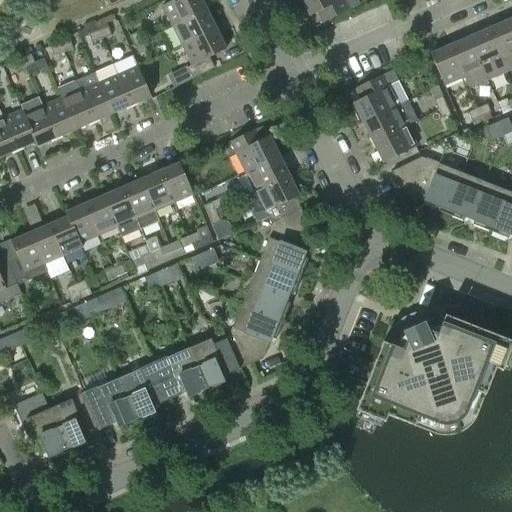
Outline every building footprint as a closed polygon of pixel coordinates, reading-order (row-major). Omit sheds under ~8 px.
[(171,27),(205,10),(199,0),(174,0),(161,6),(171,27)] [(300,0),(309,17),(317,13),(322,24),(359,5),(356,0),(300,0)] [(205,10),(171,27),(181,46),(214,30),(205,10)] [(511,38),(505,22),(486,30),(500,62),(505,72),(511,69),(511,38)] [(98,32),(101,40),(111,37),(107,28),(98,32)] [(214,30),(181,46),(191,66),(186,68),(192,79),(213,68),(208,58),(224,50),(214,30)] [(500,62),(486,30),(468,38),(486,81),(505,72),(500,62)] [(101,40),(98,32),(88,35),(91,44),(101,40)] [(133,46),(141,43),(137,33),(129,37),(133,46)] [(486,81),(468,38),(449,46),(463,78),(468,89),(475,86),(476,87),(485,84),(485,81),(486,81)] [(69,42),(59,45),(62,54),(72,50),(69,42)] [(146,52),(141,43),(133,46),(137,56),(146,52)] [(62,54),(59,45),(49,49),(52,57),(62,54)] [(463,78),(449,46),(429,55),(443,87),(463,78)] [(30,56),(20,60),(24,68),(34,64),(30,56)] [(131,57),(112,66),(130,106),(149,98),(131,57)] [(24,68),(20,60),(11,64),(15,73),(24,68)] [(112,66),(93,74),(97,83),(111,115),(130,106),(112,66)] [(391,71),(355,89),(347,93),(362,124),(406,102),(397,82),(391,71)] [(111,115),(97,83),(93,74),(75,82),(78,91),(92,123),(111,115)] [(92,123),(78,91),(60,99),(73,131),(92,123)] [(437,111),(445,107),(441,97),(433,101),(437,111)] [(55,139),(41,107),(37,98),(18,106),(20,111),(36,147),(55,139)] [(73,131),(60,99),(41,107),(55,139),(73,131)] [(406,102),(362,124),(372,144),(405,127),(416,122),(406,102)] [(476,109),(480,117),(490,113),(486,105),(476,109)] [(449,117),(445,107),(437,111),(441,120),(449,117)] [(480,117),(476,109),(467,113),(470,122),(480,117)] [(36,147),(20,111),(2,119),(15,151),(33,143),(35,147),(36,147)] [(2,119),(0,119),(0,157),(15,151),(2,119)] [(511,132),(506,119),(495,124),(501,137),(511,132)] [(501,137),(495,124),(484,129),(490,142),(501,137)] [(405,127),(372,144),(382,164),(415,147),(405,127)] [(268,137),(260,141),(254,130),(224,145),(230,156),(234,154),(244,174),(278,157),(268,137)] [(287,177),(278,157),(244,174),(254,193),(287,177)] [(461,174),(439,166),(439,164),(425,159),(425,160),(420,158),(390,173),(401,192),(423,202),(428,204),(427,208),(444,215),(461,174)] [(178,164),(158,173),(172,204),(192,196),(178,164)] [(461,174),(444,215),(462,222),(464,218),(468,220),(486,176),(476,172),(474,179),(461,174)] [(172,204),(158,173),(140,181),(153,212),(172,204)] [(495,179),(486,176),(468,220),(473,221),(471,226),(489,233),(505,192),(492,187),(495,179)] [(298,197),(287,177),(254,193),(243,199),(253,219),(264,214),(265,213),(287,202),(294,199),(298,197)] [(140,181),(121,189),(134,220),(153,212),(140,181)] [(121,189),(102,197),(116,228),(134,220),(121,189)] [(511,194),(505,192),(489,233),(507,240),(509,235),(511,236),(511,194)] [(116,228),(102,197),(83,205),(97,237),(116,228)] [(300,210),(294,199),(287,202),(265,213),(264,214),(253,219),(255,224),(267,219),(270,225),(300,210)] [(207,216),(215,213),(211,203),(203,207),(207,216)] [(83,205),(65,213),(80,249),(81,249),(79,244),(97,237),(83,205)] [(300,210),(270,225),(271,226),(299,237),(304,224),(306,223),(300,210)] [(157,221),(153,212),(134,220),(138,230),(157,221)] [(80,249),(65,213),(64,214),(66,218),(48,226),(62,257),(80,249)] [(215,213),(207,216),(211,226),(219,222),(215,213)] [(138,230),(134,220),(116,228),(120,238),(138,230)] [(299,237),(271,226),(266,240),(267,240),(258,262),(299,278),(306,260),(302,258),(304,253),(311,234),(306,223),(304,224),(299,237)] [(62,257),(48,226),(29,234),(43,265),(62,257)] [(196,234),(200,242),(190,246),(193,252),(212,244),(205,227),(195,231),(196,234)] [(17,259),(6,264),(16,286),(27,281),(23,274),(43,265),(29,234),(10,242),(17,259)] [(196,234),(186,238),(190,246),(200,242),(196,234)] [(186,238),(177,242),(180,250),(190,246),(186,238)] [(183,256),(180,250),(177,242),(168,246),(174,260),(183,256)] [(168,246),(159,249),(164,263),(174,260),(168,246)] [(164,263),(159,249),(149,254),(155,268),(164,263)] [(212,250),(201,254),(207,268),(218,263),(212,250)] [(155,268),(149,254),(139,258),(145,272),(155,268)] [(201,254),(190,259),(195,272),(207,268),(201,254)] [(299,278),(258,262),(253,275),(246,272),(242,281),(286,299),(288,294),(292,296),(299,278)] [(16,286),(6,264),(0,266),(0,303),(20,295),(16,286)] [(46,273),(43,265),(23,274),(27,281),(46,273)] [(121,265),(111,270),(115,278),(125,274),(121,265)] [(115,278),(111,270),(102,274),(105,282),(115,278)] [(134,270),(125,274),(115,278),(117,283),(136,275),(134,270)] [(74,286),(78,294),(87,290),(84,281),(74,286)] [(284,303),(286,299),(242,281),(239,291),(246,294),(241,307),(282,323),(289,305),(284,303)] [(78,294),(74,286),(64,290),(68,298),(78,294)] [(78,294),(68,298),(70,304),(80,300),(78,294)] [(222,333),(226,343),(228,342),(253,352),(249,362),(250,365),(262,360),(268,344),(270,339),(274,341),(282,323),(241,307),(232,328),(231,328),(228,336),(224,337),(222,333)] [(477,415),(495,369),(506,340),(444,316),(442,320),(430,315),(431,314),(432,314),(432,313),(425,312),(419,313),(416,314),(412,315),(407,316),(405,318),(400,320),(397,323),(392,327),(388,332),(389,332),(391,333),(386,345),(382,343),(357,405),(432,434),(437,436),(441,437),(446,437),(450,436),(454,436),(456,435),(461,433),(464,431),(468,428),(470,425),(473,422),(474,420),(476,417),(477,415)] [(15,334),(21,347),(32,342),(26,329),(15,334)] [(209,340),(187,350),(205,390),(222,382),(221,378),(225,376),(238,370),(226,343),(222,333),(208,339),(209,340)] [(0,355),(21,347),(15,334),(0,340),(0,355)] [(228,342),(226,343),(238,370),(250,365),(249,362),(253,352),(228,342)] [(205,390),(187,350),(166,359),(165,358),(152,364),(168,401),(180,395),(180,396),(185,393),(187,398),(205,390)] [(139,371),(118,380),(135,420),(153,413),(151,408),(156,406),(168,401),(152,364),(138,369),(139,371)] [(96,388),(82,394),(98,431),(110,426),(115,424),(117,428),(135,420),(118,380),(96,389),(96,388)] [(69,400),(69,401),(48,410),(65,451),(83,443),(81,439),(86,436),(98,431),(82,394),(69,400)] [(48,410),(31,417),(28,410),(17,415),(25,436),(31,433),(41,456),(46,454),(48,458),(65,451),(48,410)]
